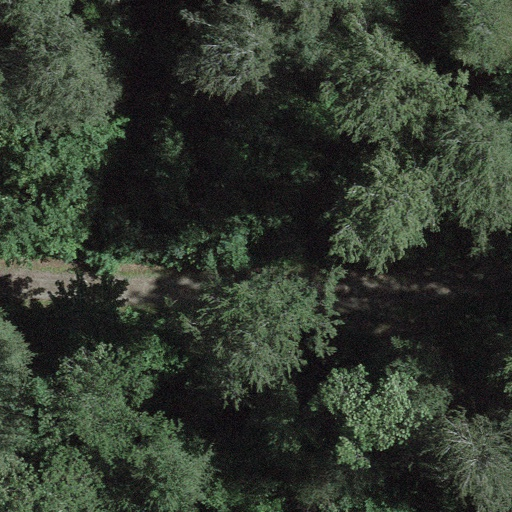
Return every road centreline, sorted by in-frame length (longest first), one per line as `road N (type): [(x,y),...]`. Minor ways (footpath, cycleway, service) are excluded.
road 1 (track): [(0,284),(336,299),(511,278)]
road 2 (track): [(511,412),(336,299)]
